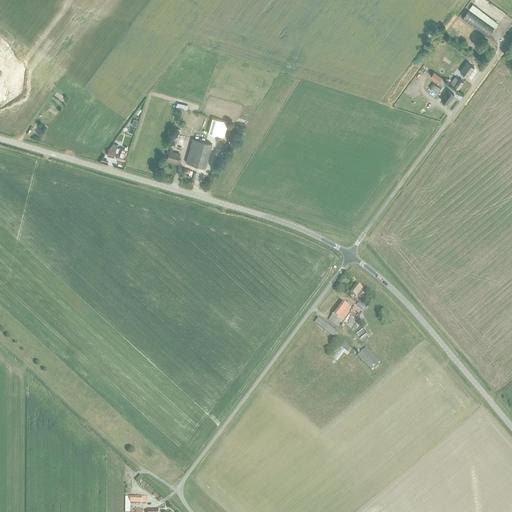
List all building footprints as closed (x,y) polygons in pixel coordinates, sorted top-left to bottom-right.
[(488,22),(495,28),(499,23),(473,4),(469,9),(476,14),(487,23),(488,22)] [(462,18),(488,37),(494,29),(469,9),(462,18)] [(460,72),(467,77),(474,67),(467,62),(460,72)] [(431,76),(439,82),(442,78),(434,72),(431,76)] [(450,83),(458,89),(464,82),(459,78),(458,79),(455,76),(450,83)] [(448,90),(441,100),(447,104),(454,95),(448,90)] [(228,123),(212,118),(208,133),(224,138),(228,123)] [(211,143),(193,138),(186,163),(204,168),(211,143)] [(107,156),(114,158),(117,158),(126,161),(128,156),(127,156),(128,151),(118,148),(119,144),(114,143),(109,149),(107,156)] [(171,160),(178,162),(180,154),(172,152),(173,150),(170,149),(167,160),(171,161),(171,160)] [(356,284),(350,292),(356,297),(357,295),(362,299),(365,294),(361,291),(363,288),(356,284)] [(357,305),(363,310),(366,306),(360,301),(357,305)] [(347,302),(346,304),(343,302),(329,320),(337,327),(351,308),(350,308),(352,305),(347,302)] [(359,316),(362,312),(354,306),(350,312),(357,316),(358,315),(359,316)] [(314,322),(334,337),(338,333),(318,318),(314,322)] [(367,332),(364,328),(357,334),(363,342),(370,336),(367,332)] [(344,344),(342,346),(333,357),(337,361),(345,350),(348,352),(350,349),(344,344)] [(366,347),(358,356),(357,355),(353,358),(358,363),(362,360),(372,370),(373,369),(374,370),(379,365),(378,364),(380,362),(366,347)] [(146,503),(146,497),(125,497),(124,511),(130,511),(130,503),(146,503)]
